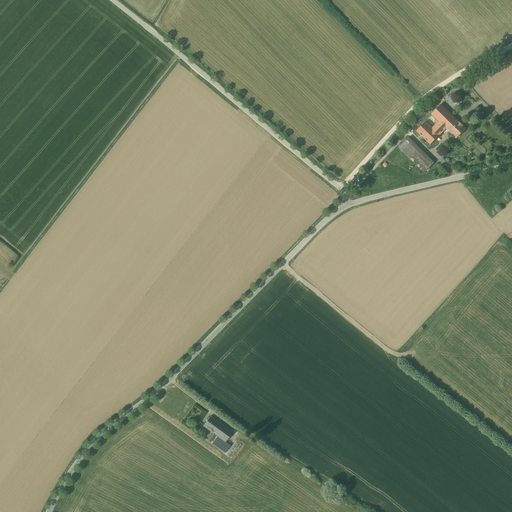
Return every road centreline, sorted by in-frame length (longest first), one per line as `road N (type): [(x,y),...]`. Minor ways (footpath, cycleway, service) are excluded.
road 1 (tertiary): [(345,206),(88,447),(48,511)]
road 2 (unclassified): [(340,188),(112,0)]
road 3 (unclassified): [(340,188),(419,102),(505,49)]
road 4 (tertiary): [(511,164),(345,206)]
